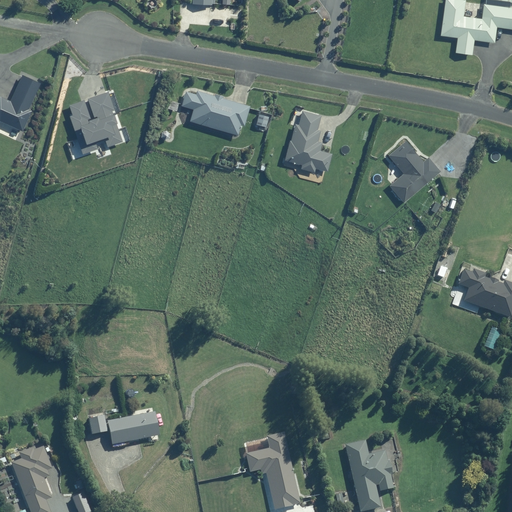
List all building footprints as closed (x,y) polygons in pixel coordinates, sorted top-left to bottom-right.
[(462,17),(464,0),(442,0),(439,35),(455,37),(453,53),(472,55),(474,41),(495,43),(496,29),(511,30),(511,7),(510,7),(510,3),(511,3),(511,0),(484,0),(490,1),(490,6),(482,5),(481,19),(462,17)] [(21,133),(32,111),(28,109),(40,84),(22,75),(9,101),(0,97),(0,122),(0,123),(21,133)] [(106,147),(122,142),(113,115),(115,114),(121,112),(114,93),(109,95),(108,91),(67,104),(71,115),(68,116),(81,155),(97,149),(95,141),(103,139),(106,147)] [(194,93),(186,91),(181,106),(193,110),(189,121),(238,136),(241,127),(242,127),(248,107),(195,91),(194,93)] [(179,103),(170,101),(167,109),(176,112),(179,103)] [(301,165),(300,169),(314,172),(315,168),(315,169),(327,172),(331,154),(321,152),(319,151),(321,142),(317,141),(319,131),(317,130),(320,116),(300,111),(297,126),(295,126),(291,143),(288,142),(284,160),(301,165)] [(269,118),(258,115),(255,125),(266,128),(269,118)] [(403,174),(389,185),(403,203),(440,173),(426,156),(421,160),(404,140),(387,154),(403,174)] [(443,279),(446,268),(440,266),(436,276),(443,279)] [(471,271),(464,269),(459,285),(467,288),(462,303),(511,318),(511,317),(511,284),(502,281),(502,284),(483,278),(485,272),(472,268),(471,271)] [(104,413),(88,416),(92,435),(108,432),(111,447),(160,436),(154,412),(106,422),(104,413)] [(269,449),(246,454),(250,473),(259,471),(260,477),(266,476),(274,511),(300,505),(283,434),(267,438),(269,449)] [(364,440),(344,445),(359,511),(373,511),(380,510),(375,487),(378,486),(380,493),(394,490),(391,476),(392,476),(389,461),(387,462),(385,450),(367,454),(364,440)] [(20,458),(10,462),(29,511),(49,511),(45,500),(50,498),(43,479),(49,477),(47,472),(52,470),(43,446),(33,450),(33,448),(18,454),(20,458)]
